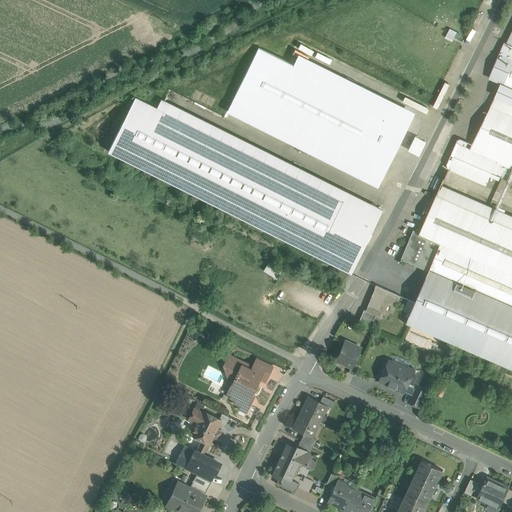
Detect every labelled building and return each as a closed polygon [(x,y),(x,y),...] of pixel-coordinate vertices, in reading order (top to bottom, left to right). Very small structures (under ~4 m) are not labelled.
[(485,28),(493,3),(487,1),(479,26),(485,28)] [(446,37),(454,41),(459,31),(451,27),(446,37)] [(302,44),(300,48),(311,53),(313,49),(302,44)] [(408,123),(258,48),(232,102),(382,177),(383,174),(395,149),(395,150),(408,123)] [(456,75),(468,51),(463,48),(451,73),(456,75)] [(511,63),(503,83),(511,87),(511,63)] [(511,103),(496,96),(473,144),(511,161),(511,103)] [(327,194),(135,98),(108,152),(350,272),(381,209),(370,204),(366,213),(344,202),(349,194),(332,185),(327,194)] [(410,149),(422,154),(428,140),(417,135),(410,149)] [(511,178),(511,168),(459,145),(449,168),(486,184),(490,175),(499,179),(500,176),(511,181),(511,178)] [(430,271),(407,322),(511,367),(511,228),(455,204),(457,197),(440,189),(437,196),(420,233),(414,230),(402,259),(430,271)] [(278,278),(283,269),(269,262),(264,270),(278,278)] [(401,296),(376,285),(365,310),(376,314),(375,315),(381,317),(388,302),(397,306),(401,296)] [(365,310),(364,309),(358,322),(370,327),(375,315),(376,314),(365,310)] [(405,340),(436,353),(442,338),(411,325),(405,340)] [(360,348),(345,340),(335,360),(351,367),(351,368),(354,362),(360,348)] [(233,361),(227,358),(223,366),(228,381),(232,383),(234,378),(231,376),(229,371),(232,365),(231,365),(233,361)] [(272,367),(256,359),(252,367),(262,372),(259,378),(263,380),(266,379),(272,367)] [(252,367),(242,362),(241,365),(233,361),(231,365),(232,365),(229,371),(231,376),(234,378),(232,383),(228,390),(233,392),(231,395),(237,398),(236,400),(241,403),(240,406),(247,409),(252,400),(250,399),(253,393),(252,393),(259,378),(262,372),(252,367)] [(354,362),(351,368),(351,367),(348,373),(354,375),(359,364),(354,362)] [(408,369),(392,362),(387,371),(385,370),(381,380),(404,391),(404,390),(407,384),(411,376),(413,376),(416,370),(409,367),(408,369)] [(500,375),(494,372),(490,383),(496,385),(500,375)] [(415,388),(407,384),(404,390),(412,394),(415,388)] [(429,390),(417,384),(412,394),(409,401),(421,407),(429,390)] [(320,401),(308,395),(307,396),(309,397),(301,412),(320,422),(321,421),(316,419),(319,412),(322,413),(326,405),(320,401)] [(334,402),(323,396),(320,401),(326,405),(331,408),(334,402)] [(221,420),(202,410),(201,412),(194,409),(189,418),(196,422),(190,433),(190,434),(195,436),(202,440),(208,443),(209,444),(213,436),(216,438),(219,431),(216,430),(221,420)] [(320,422),(301,412),(293,428),(292,427),(291,428),(303,434),(310,437),(311,436),(314,429),(312,427),(315,420),(320,422)] [(190,433),(187,431),(183,438),(192,442),(195,436),(190,434),(190,433)] [(310,437),(303,434),(300,441),(312,446),(316,439),(311,436),(310,437)] [(202,440),(196,451),(184,445),(175,464),(209,480),(213,473),(215,474),(220,463),(203,455),(208,443),(202,440)] [(312,446),(300,441),(298,446),(310,452),(312,447),(312,446)] [(289,444),(287,443),(285,443),(284,445),(284,448),(272,473),(274,476),(277,478),(278,480),(276,484),(294,492),(297,487),(301,477),(294,474),(300,461),(304,464),(306,467),(310,469),(313,468),(315,464),(314,460),(310,459),(311,456),(310,452),(298,446),(296,448),(290,445),(289,444)] [(443,470),(423,461),(409,492),(428,501),(443,470)] [(331,473),(326,483),(334,487),(337,481),(339,476),(331,473)] [(210,482),(196,475),(191,486),(205,493),(210,482)] [(313,481),(302,476),(301,477),(297,487),(308,492),(313,481)] [(509,487),(488,477),(478,498),(491,504),(492,501),(501,505),(503,500),(508,488),(509,487)] [(471,479),(465,492),(472,495),(477,483),(471,480),(471,479)] [(337,481),(334,487),(327,501),(347,511),(355,493),(347,489),(348,486),(348,485),(337,481)] [(358,485),(350,481),(348,485),(348,486),(347,489),(355,493),(357,489),(359,485),(358,485)] [(206,496),(177,482),(177,483),(179,484),(169,505),(166,504),(166,505),(178,511),(196,511),(200,504),(201,505),(206,496)] [(511,489),(508,488),(503,500),(509,503),(511,496),(511,489)] [(355,493),(347,511),(349,511),(369,511),(373,505),(376,498),(357,489),(355,493)] [(423,511),(428,501),(409,492),(398,511),(423,511)] [(378,494),(376,498),(373,505),(380,508),(385,498),(378,494)]
